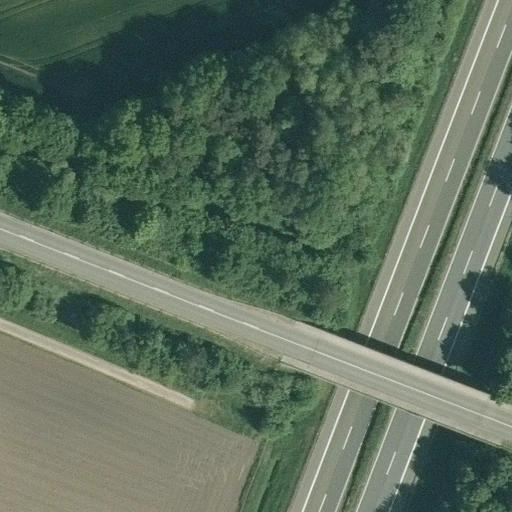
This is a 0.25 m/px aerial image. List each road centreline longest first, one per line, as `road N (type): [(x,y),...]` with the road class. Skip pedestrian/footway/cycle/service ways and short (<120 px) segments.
road 1 (tertiary): [(511,420),(0,219)]
road 2 (motorway): [(502,0),(305,511)]
road 3 (motorway): [(381,511),(511,167)]
road 4 (track): [(0,323),(182,401)]
